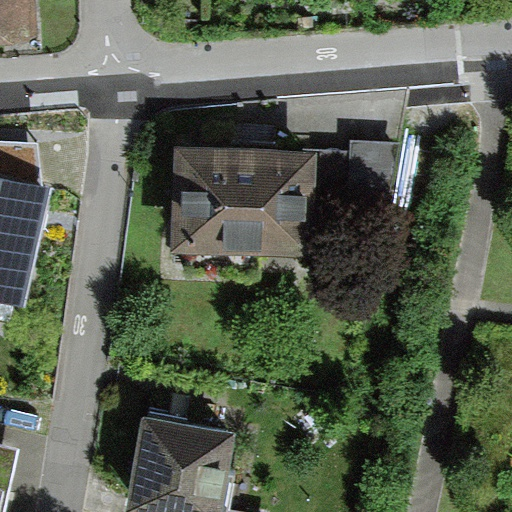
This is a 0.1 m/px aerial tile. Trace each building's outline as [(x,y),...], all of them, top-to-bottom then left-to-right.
[(19,0),(0,0),(0,31),(22,30),(19,0)] [(391,194),(393,139),(344,138),(344,148),(325,147),(324,192),(391,194)] [(168,143),(166,247),(307,250),(310,147),(168,143)] [(0,148),(0,245),(10,247),(28,154),(0,148)] [(136,413),(119,504),(163,511),(213,511),(229,431),(136,413)]
